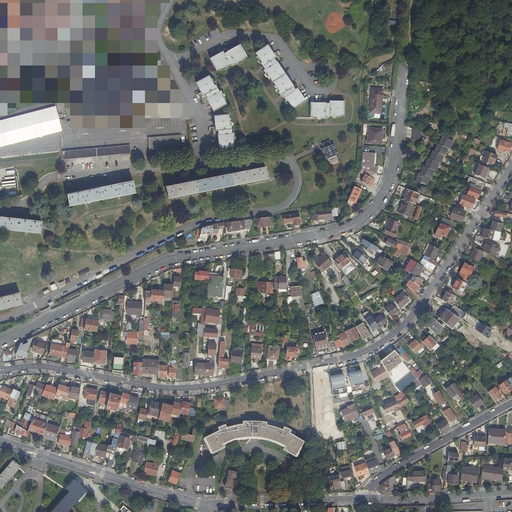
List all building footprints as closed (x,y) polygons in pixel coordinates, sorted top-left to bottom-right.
[(16,0),(1,0),(8,35),(22,33),(16,0)] [(45,0),(46,4),(48,4),(49,11),(34,14),(39,40),(71,34),(66,7),(64,8),(63,1),(64,1),(64,0),(45,0)] [(110,5),(120,44),(146,44),(142,26),(158,0),(90,0),(93,9),(110,5)] [(267,45),(266,46),(273,56),(274,55),(267,45)] [(248,58),(242,46),(232,51),(231,49),(228,51),(226,48),(219,52),(220,54),(221,55),(211,60),(217,71),(227,66),(227,68),(235,64),(236,66),(239,64),(238,63),(248,58)] [(273,56),(266,46),(255,54),(261,63),(260,63),(265,69),(264,71),(266,75),(267,74),(279,91),(278,92),(280,95),(282,94),(287,100),(294,109),(305,101),(298,92),(299,91),(301,90),(296,83),(293,85),(291,82),(290,83),(278,66),(279,65),(277,62),(280,60),(276,54),(274,55),(273,56)] [(149,55),(91,60),(76,102),(73,103),(80,117),(170,110),(173,101),(149,55)] [(291,82),(279,65),(278,66),(290,83),(291,82)] [(210,100),(216,110),(227,104),(222,94),(223,93),(222,90),(220,91),(216,84),(215,85),(210,75),(198,81),(203,91),(202,92),(200,93),(204,100),(207,98),(208,101),(210,100)] [(380,114),(382,90),(372,89),(369,113),(380,114)] [(298,92),(305,101),(306,100),(299,91),(298,92)] [(321,104),(310,104),(310,117),(321,118),(321,119),(325,119),(326,117),(332,117),(333,116),(344,116),(344,101),(329,101),(329,104),(326,104),(326,103),(321,103),(321,104)] [(496,111),(490,120),(494,121),(501,111),(496,111)] [(230,114),(217,115),(217,126),(215,126),(214,126),(215,135),(218,134),(219,138),(220,138),(221,149),(235,148),(234,137),(235,137),(235,133),(233,133),(232,125),(230,125),(230,114)] [(511,123),(499,122),(498,130),(503,131),(504,128),(508,128),(506,136),(511,137),(511,123)] [(381,143),(382,130),(369,128),(367,142),(381,143)] [(419,135),(421,131),(414,128),(412,131),(413,132),(412,136),(413,136),(412,139),(419,143),(420,140),(419,139),(421,135),(419,135)] [(182,149),(181,136),(148,138),(149,150),(182,149)] [(449,148),(453,141),(442,137),(439,144),(438,143),(434,152),(433,151),(430,159),(428,158),(425,167),(423,166),(420,174),(419,173),(415,181),(426,185),(429,177),(431,178),(434,170),(435,171),(439,163),(440,164),(444,156),(445,156),(448,148),(449,148)] [(511,143),(500,140),(497,150),(506,153),(508,153),(509,148),(511,148),(511,144),(511,143)] [(323,153),(324,152),(326,151),(327,154),(325,154),(324,155),(326,159),(328,158),(330,162),(338,158),(336,155),(338,154),(336,149),(336,150),(335,148),(335,147),(334,144),(332,144),(330,141),(322,144),(324,148),(321,149),(323,153)] [(58,145),(0,150),(0,152),(1,159),(59,152),(58,145)] [(132,151),(131,145),(64,151),(65,157),(132,151)] [(474,150),(471,148),(466,156),(465,158),(467,160),(469,157),(470,157),(474,150)] [(497,155),(486,151),(482,161),(490,165),(491,162),(494,163),(497,155)] [(375,153),(363,152),(361,169),(376,173),(378,167),(374,166),(375,153)] [(484,178),(488,168),(476,163),(474,169),(476,169),(474,174),(484,178)] [(263,178),(261,167),(166,185),(169,197),(263,178)] [(371,177),(365,174),(361,182),(367,185),(371,177)] [(482,189),(484,182),(469,176),(466,184),(471,185),(481,189),(482,189)] [(135,192),(133,181),(67,193),(69,205),(135,192)] [(471,185),(467,196),(475,199),(477,199),(478,195),(479,194),(481,189),(471,185)] [(353,207),(361,189),(360,189),(354,186),(346,204),(353,207)] [(407,189),(406,192),(418,197),(420,194),(407,189)] [(406,192),(403,200),(404,200),(413,204),(415,204),(418,197),(406,192)] [(473,203),(475,199),(467,196),(463,194),(459,204),(474,210),(476,205),(473,203)] [(408,216),(413,204),(404,200),(399,213),(408,216)] [(319,219),(322,219),(324,219),(332,218),(331,208),(325,209),(314,211),(311,220),(319,219)] [(453,210),(450,218),(461,222),(464,214),(453,210)] [(304,212),(288,214),(290,222),(298,221),(299,225),(306,224),(304,212)] [(0,227),(40,232),(42,221),(0,215),(0,227)] [(257,226),(266,225),(272,225),(272,216),(269,216),(256,218),(257,226)] [(449,227),(451,221),(442,218),(435,235),(439,237),(441,234),(447,237),(450,227),(449,227)] [(235,221),(229,222),(227,222),(227,226),(227,227),(228,231),(240,229),(250,228),(253,219),(243,220),(235,221)] [(399,223),(390,219),(384,233),(394,237),(399,223)] [(502,224),(491,222),(490,229),(484,228),(482,237),(483,237),(498,241),(500,232),(500,231),(502,224)] [(203,233),(212,233),(212,224),(207,224),(203,226),(203,228),(202,228),(201,230),(200,237),(204,237),(203,233)] [(397,244),(398,242),(393,240),(384,236),(381,241),(385,243),(386,243),(394,247),(396,243),(397,244)] [(485,241),(482,251),(483,251),(495,256),(499,247),(485,241)] [(433,260),(438,249),(428,245),(423,255),(429,258),(433,260)] [(482,251),(474,247),(470,257),(478,261),(483,251),(482,251)] [(358,250),(355,253),(364,261),(368,257),(358,250)] [(267,261),(275,260),(279,259),(281,259),(280,251),(278,252),(274,252),(271,253),(266,254),(267,261)] [(343,252),(333,259),(339,267),(349,260),(343,252)] [(355,253),(353,256),(361,265),(364,261),(355,253)] [(323,254),(322,255),(328,266),(331,264),(323,254)] [(322,255),(318,258),(322,266),(324,270),(328,266),(322,255)] [(386,270),(391,261),(380,255),(376,263),(386,270)] [(301,256),(296,257),(298,268),(306,266),(305,259),(302,260),(301,256)] [(314,262),(319,268),(322,266),(318,258),(314,262)] [(429,258),(424,267),(431,271),(437,262),(433,260),(429,258)] [(411,259),(405,269),(412,274),(416,276),(419,271),(418,271),(422,265),(411,259)] [(355,267),(349,260),(339,267),(344,274),(345,275),(355,267)] [(466,282),(466,283),(470,276),(468,275),(472,267),(473,267),(464,263),(460,271),(461,272),(458,278),(466,282)] [(241,270),(228,268),(227,276),(230,277),(238,277),(239,275),(241,275),(241,270)] [(209,272),(201,271),(201,279),(208,280),(208,278),(209,274),(209,272)] [(419,286),(422,280),(416,276),(412,274),(409,279),(410,280),(419,286)] [(341,278),(345,285),(350,282),(345,275),(341,278)] [(218,278),(208,278),(208,280),(207,297),(221,298),(223,277),(218,277),(218,278)] [(458,278),(457,278),(452,287),(461,292),(466,283),(466,282),(458,278)] [(410,280),(406,285),(415,292),(419,286),(410,280)] [(265,293),(274,293),(274,289),(274,283),(254,281),(253,292),(261,292),(265,293)] [(172,285),(163,284),(163,285),(163,287),(163,298),(171,299),(172,285)] [(157,303),(162,303),(162,300),(163,298),(163,287),(162,286),(158,288),(158,290),(151,289),(150,291),(150,301),(157,301),(157,303)] [(300,296),(291,297),(290,291),(288,291),(288,304),(301,304),(302,311),(305,310),(304,305),(301,286),(299,286),(300,296)] [(290,287),(290,291),(291,297),(300,296),(299,286),(290,287)] [(244,289),(237,288),(235,295),(243,296),(244,289)] [(454,295),(446,290),(444,295),(452,299),(454,295)] [(314,306),(323,303),(318,291),(311,294),(314,306)] [(0,308),(21,304),(18,292),(0,296),(0,308)] [(400,307),(401,308),(404,306),(403,305),(408,300),(402,293),(394,300),(400,307)] [(452,299),(444,295),(442,299),(450,304),(452,299)] [(127,329),(127,332),(144,331),(144,325),(145,304),(135,303),(135,301),(134,301),(134,299),(129,299),(128,315),(133,315),(133,320),(138,320),(138,328),(127,329)] [(391,316),(398,310),(392,302),(385,309),(391,316)] [(451,304),(448,309),(459,317),(460,318),(464,312),(451,304)] [(448,309),(445,307),(441,313),(454,323),(459,317),(448,309)] [(206,308),(199,308),(199,313),(201,313),(201,321),(202,321),(202,323),(198,323),(197,336),(203,336),(205,323),(206,310),(206,308)] [(249,334),(250,334),(250,329),(266,331),(266,336),(272,336),(272,323),(267,323),(248,321),(249,309),(248,308),(244,308),(241,333),(249,334)] [(206,310),(205,323),(218,324),(220,312),(213,311),(206,310)] [(441,313),(438,316),(451,327),(454,323),(441,313)] [(372,330),(378,326),(373,319),(370,314),(364,318),(372,330)] [(382,314),(373,319),(378,326),(379,327),(387,322),(382,314)] [(429,329),(426,332),(433,339),(437,335),(435,333),(442,326),(433,317),(425,325),(429,329)] [(98,321),(86,319),(84,329),(97,331),(97,325),(98,321)] [(475,331),(486,337),(491,328),(480,322),(475,331)] [(363,323),(355,327),(361,339),(370,334),(363,323)] [(353,327),(350,329),(348,330),(343,332),(344,334),(348,342),(350,341),(350,340),(354,339),(358,337),(353,327)] [(511,330),(511,329),(508,327),(506,329),(503,334),(508,337),(511,330)] [(79,330),(72,329),(70,340),(77,341),(79,330)] [(204,329),(203,336),(213,337),(213,336),(215,336),(215,338),(217,338),(218,331),(204,329)] [(137,339),(143,339),(144,331),(127,332),(124,332),(124,336),(127,336),(126,343),(137,344),(137,339)] [(324,331),(312,334),(315,349),(327,346),(324,331)] [(344,334),(338,337),(339,338),(343,348),(349,345),(348,342),(344,334)] [(437,343),(428,335),(422,341),(428,349),(431,347),(434,350),(439,346),(437,343)] [(415,339),(408,345),(414,353),(422,346),(415,339)] [(32,350),(39,353),(43,344),(35,341),(32,350)] [(225,342),(220,341),(218,358),(218,366),(228,368),(229,359),(225,359),(221,358),(222,353),(224,353),(225,342)] [(49,354),(61,357),(63,346),(51,343),(49,354)] [(215,355),(216,345),(208,344),(207,355),(213,356),(213,354),(215,355)] [(410,362),(413,360),(402,345),(399,348),(405,356),(404,356),(405,358),(406,357),(410,362)] [(262,348),(252,347),(250,357),(261,359),(262,348)] [(297,347),(286,347),(286,356),(296,356),(297,347)] [(279,349),(268,348),(267,358),(278,359),(279,349)] [(230,361),(237,362),(239,350),(235,349),(232,349),(230,361)] [(98,363),(105,364),(106,351),(99,350),(98,363)] [(394,350),(387,355),(395,366),(402,361),(394,350)] [(82,361),(93,363),(93,362),(94,352),(84,351),(82,361)] [(387,355),(380,361),(382,365),(387,372),(395,366),(387,355)] [(121,370),(122,358),(111,357),(111,369),(121,370)] [(150,373),(158,373),(159,365),(159,361),(151,360),(150,373)] [(141,374),(142,363),(134,362),(133,373),(141,374)] [(194,374),(205,374),(206,364),(206,363),(195,363),(194,374)] [(214,365),(206,364),(205,374),(204,379),(209,379),(209,376),(213,376),(214,366),(214,365)] [(167,365),(159,365),(158,373),(158,376),(167,376),(167,365)] [(382,365),(374,369),(380,381),(389,375),(387,372),(382,365)] [(374,369),(370,372),(375,383),(380,381),(374,369)] [(363,388),(359,370),(347,372),(329,376),(329,377),(332,395),(363,388)] [(411,372),(404,378),(408,385),(410,383),(416,378),(411,372)] [(430,382),(431,381),(427,374),(425,375),(422,377),(420,375),(416,378),(423,387),(430,382)] [(326,434),(331,433),(328,406),(333,405),(333,403),(332,395),(329,377),(326,377),(327,384),(316,386),(316,391),(318,390),(319,396),(325,395),(325,398),(319,399),(323,426),(325,426),(326,434)] [(395,385),(400,391),(401,390),(402,389),(408,385),(404,378),(395,385)] [(423,387),(416,378),(410,383),(416,392),(423,387)] [(506,393),(511,387),(511,386),(507,381),(506,380),(499,386),(506,393)] [(26,395),(33,398),(35,391),(39,383),(37,382),(36,386),(30,384),(26,395)] [(46,385),(39,383),(35,391),(42,394),(46,385)] [(466,397),(456,385),(455,383),(446,390),(457,404),(466,397)] [(69,387),(59,384),(57,388),(54,398),(66,401),(67,397),(69,387)] [(0,390),(0,396),(8,400),(12,390),(2,385),(0,390)] [(42,395),(54,399),(54,398),(57,388),(46,385),(42,394),(42,395)] [(80,388),(74,387),(71,398),(78,399),(80,388)] [(498,397),(501,395),(495,387),(488,392),(495,401),(499,399),(498,397)] [(87,404),(94,406),(97,390),(85,388),(84,398),(88,399),(87,404)] [(6,404),(14,407),(20,392),(13,389),(12,390),(8,400),(6,404)] [(404,394),(401,390),(395,396),(400,405),(407,401),(405,396),(401,398),(400,397),(404,394)] [(98,402),(107,404),(110,393),(101,391),(98,402)] [(120,402),(127,404),(129,396),(130,394),(122,392),(121,396),(120,402)] [(106,408),(117,411),(120,402),(121,396),(110,393),(107,404),(106,408)] [(477,394),(468,400),(475,409),(483,403),(477,394)] [(139,398),(129,396),(127,404),(127,406),(136,409),(139,398)] [(215,408),(228,405),(229,399),(224,400),(223,397),(213,399),(215,408)] [(400,409),(395,399),(381,407),(385,414),(393,410),(394,412),(400,409)] [(147,413),(158,416),(162,403),(157,402),(156,403),(150,401),(150,404),(147,413)] [(190,403),(182,401),(181,404),(179,412),(187,414),(189,407),(190,403)] [(181,404),(174,402),(173,405),(171,413),(179,415),(179,412),(181,404)] [(138,418),(145,420),(147,413),(150,404),(146,403),(144,409),(140,408),(138,418)] [(158,418),(169,421),(171,413),(173,405),(162,403),(158,416),(158,418)] [(357,414),(353,403),(346,406),(347,407),(340,410),(344,420),(350,418),(354,416),(353,415),(357,414)] [(340,432),(340,425),(336,425),(333,405),(328,406),(331,433),(340,432)] [(187,414),(195,416),(196,409),(189,407),(187,414)] [(372,408),(362,412),(366,419),(375,415),(372,408)] [(459,408),(456,411),(464,421),(467,419),(459,408)] [(426,415),(419,418),(422,424),(423,426),(430,422),(426,415)] [(43,422),(32,418),(28,430),(43,435),(47,423),(43,422)] [(415,427),(422,424),(419,418),(409,424),(411,427),(414,426),(415,427)] [(90,425),(90,422),(88,421),(82,420),(81,423),(85,424),(84,429),(80,428),(80,432),(79,436),(87,437),(89,425),(90,425)] [(444,420),(436,425),(439,430),(441,434),(450,429),(448,425),(444,420)] [(204,437),(211,452),(212,453),(224,447),(222,443),(230,441),(230,440),(239,438),(242,438),(247,438),(251,437),(255,437),(258,438),(266,439),(269,439),(272,441),(276,442),(279,444),(283,446),(281,449),(294,456),(302,441),(293,435),(294,432),(283,426),(281,429),(266,424),(266,421),(242,421),(242,423),(237,424),(226,427),(225,424),(212,429),(214,432),(211,433),(204,437)] [(59,427),(47,423),(43,435),(43,437),(55,441),(59,427)] [(399,434),(401,439),(411,435),(407,427),(404,423),(397,427),(401,434),(399,434)] [(24,435),(27,437),(29,432),(16,424),(14,431),(24,435)] [(194,436),(196,429),(192,428),(191,434),(183,432),(182,432),(181,436),(180,439),(192,442),(194,436)] [(488,442),(504,443),(504,438),(505,432),(505,429),(499,429),(499,430),(489,429),(488,442)] [(178,435),(181,436),(182,432),(180,432),(175,430),(174,434),(175,434),(172,444),(176,445),(178,435)] [(80,432),(72,431),(71,436),(70,442),(78,443),(79,436),(80,432)] [(120,434),(115,433),(113,438),(111,445),(108,445),(108,446),(107,449),(112,450),(109,461),(113,461),(117,446),(118,439),(119,435),(120,434)] [(71,436),(62,434),(60,444),(70,446),(70,442),(71,436)] [(131,439),(119,435),(118,439),(117,446),(128,449),(131,439)] [(475,436),(474,446),(485,447),(485,436),(475,436)] [(84,452),(94,455),(97,443),(87,440),(84,452)] [(394,441),(389,443),(391,448),(393,455),(400,452),(394,441)] [(94,455),(105,457),(107,449),(108,446),(97,443),(94,455)] [(388,458),(394,456),(393,455),(391,448),(384,451),(388,458)] [(131,460),(142,463),(144,453),(134,451),(131,460)] [(458,453),(448,452),(447,465),(451,465),(452,461),(457,461),(458,453)] [(375,456),(373,457),(374,460),(371,461),(370,458),(367,459),(369,462),(366,463),(369,472),(369,473),(380,469),(375,456)] [(502,469),(511,469),(511,458),(503,458),(503,467),(502,469)] [(13,459),(7,466),(0,473),(0,485),(1,487),(20,466),(13,459)] [(143,473),(156,476),(157,470),(159,465),(146,461),(143,473)] [(361,475),(369,472),(366,463),(366,462),(358,465),(361,475)] [(349,465),(340,467),(342,477),(351,475),(349,465)] [(503,467),(483,466),(481,479),(502,480),(502,469),(503,467)] [(450,468),(446,467),(445,479),(448,479),(447,482),(457,484),(458,475),(454,474),(454,473),(452,473),(452,474),(449,474),(450,468)] [(478,470),(462,467),(460,480),(476,482),(478,470)] [(180,473),(172,470),(171,473),(168,481),(176,484),(180,473)] [(238,488),(242,473),(228,470),(227,477),(225,485),(238,488)] [(410,473),(407,473),(407,478),(407,479),(416,479),(417,481),(425,480),(425,471),(411,472),(410,473)] [(333,488),(341,487),(340,482),(339,475),(331,476),(333,486),(333,488)] [(392,491),(394,475),(390,478),(384,482),(380,486),(382,491),(392,491)] [(322,488),(333,486),(331,476),(320,478),(322,488)] [(66,511),(87,489),(74,478),(66,487),(69,490),(49,511),(66,511)] [(307,478),(297,478),(297,488),(306,488),(307,478)] [(432,483),(427,483),(426,490),(441,490),(440,479),(432,479),(432,483)]
